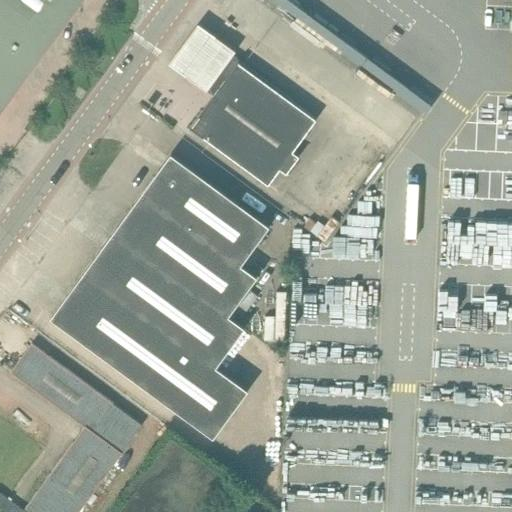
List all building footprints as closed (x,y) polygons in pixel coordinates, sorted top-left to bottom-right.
[(0,0),(0,104),(76,0),(0,0)] [(199,23),(170,62),(207,89),(236,49),(199,23)] [(226,79),(190,127),(269,185),(280,168),(287,173),(300,156),(293,151),(317,119),(232,57),(219,74),(226,79)] [(171,153),(141,194),(239,266),(242,263),(253,247),(269,226),(187,165),(171,153)] [(280,168),(269,185),(277,190),(289,174),(287,173),(280,168)] [(141,194),(111,235),(227,320),(257,279),(239,266),(141,194)] [(111,235),(51,317),(67,329),(213,439),(249,392),(217,368),(244,333),(227,320),(111,235)] [(253,247),(242,263),(257,274),(269,259),(253,247)] [(32,343),(12,372),(86,426),(66,453),(102,480),(122,453),(122,452),(142,425),(113,404),(114,403),(32,343)] [(66,453),(26,507),(33,511),(78,511),(102,480),(66,453)] [(25,511),(0,493),(0,508),(5,511),(25,511)]
